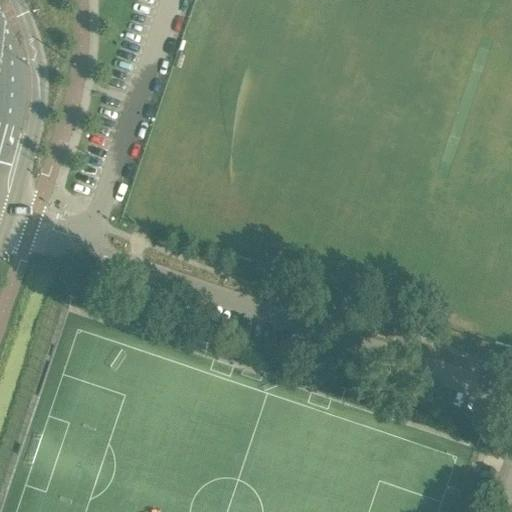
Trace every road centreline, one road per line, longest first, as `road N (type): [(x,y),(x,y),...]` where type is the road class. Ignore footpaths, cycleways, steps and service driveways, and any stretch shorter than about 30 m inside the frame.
road 1 (unclassified): [(83,250),(511,395)]
road 2 (secondary): [(0,202),(35,128),(37,57),(15,0)]
